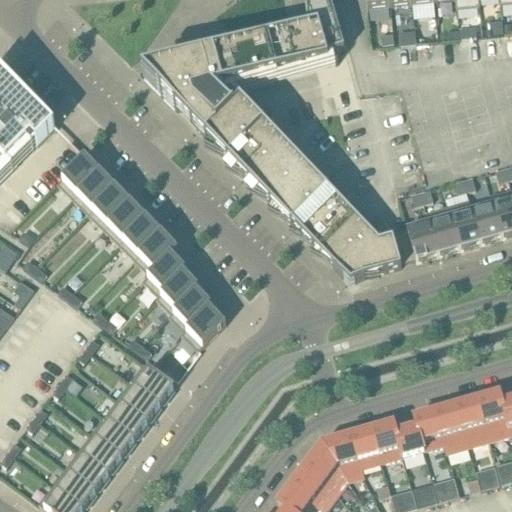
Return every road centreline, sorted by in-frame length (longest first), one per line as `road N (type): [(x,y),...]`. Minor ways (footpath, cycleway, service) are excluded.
road 1 (residential): [(311,322),(29,37),(10,0)]
road 2 (residential): [(311,322),(277,333),(239,362),(127,511)]
road 3 (residential): [(511,266),(311,322)]
road 4 (residential): [(337,415),(511,366)]
road 5 (residential): [(241,511),(299,434),(337,415)]
